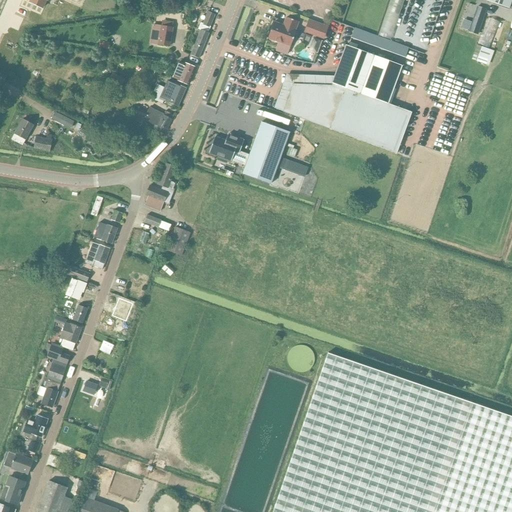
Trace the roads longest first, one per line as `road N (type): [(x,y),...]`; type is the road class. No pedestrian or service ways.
road 1 (unclassified): [(23,511),(136,198),(130,172)]
road 2 (tertiary): [(130,172),(175,133),(234,0)]
road 3 (tertiary): [(130,172),(76,182),(0,170)]
